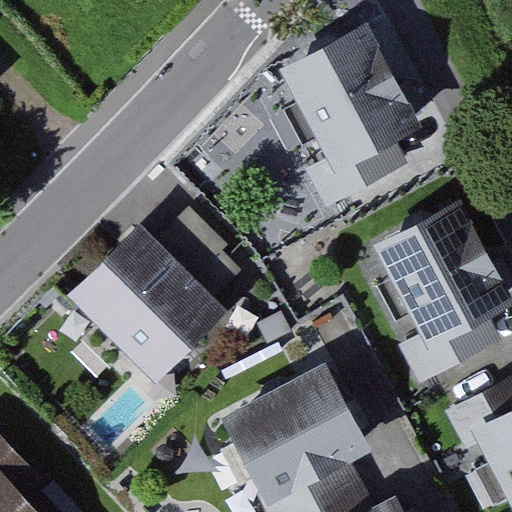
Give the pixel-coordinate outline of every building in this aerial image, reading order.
[(430,139),(373,29),(297,68),(354,178),(430,139)] [(166,238),(152,224),(84,291),(168,376),(237,307),(223,293),(256,261),(200,204),(166,238)] [(511,310),(511,297),(460,205),(398,240),(456,342),(511,310)] [(379,439),(334,360),(241,413),(286,491),(379,439)] [(511,414),(492,425),(511,462),(511,414)] [(469,448),(500,511),(511,511),(511,493),(485,440),(469,448)] [(64,511),(0,445),(0,511),(64,511)] [(418,511),(411,497),(381,511),(418,511)]
